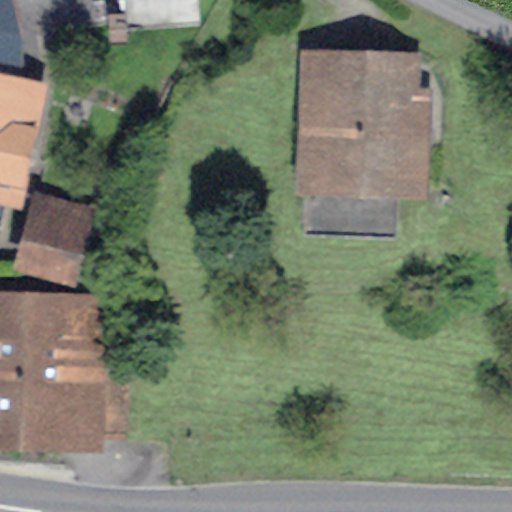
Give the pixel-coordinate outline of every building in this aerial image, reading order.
[(76,0),(77,21),(198,17),(197,0),(76,0)] [(0,48),(0,85),(29,87),(29,50),(0,48)] [(305,123),(303,180),(420,183),(424,100),(408,99),(409,63),(322,60),(320,124),(305,123)] [(38,109),(42,87),(29,87),(0,85),(0,185),(8,187),(25,106),(38,109)] [(41,200),(23,266),(71,279),(89,213),(41,200)] [(0,294),(0,429),(122,436),(126,341),(97,339),(99,298),(0,294)]
